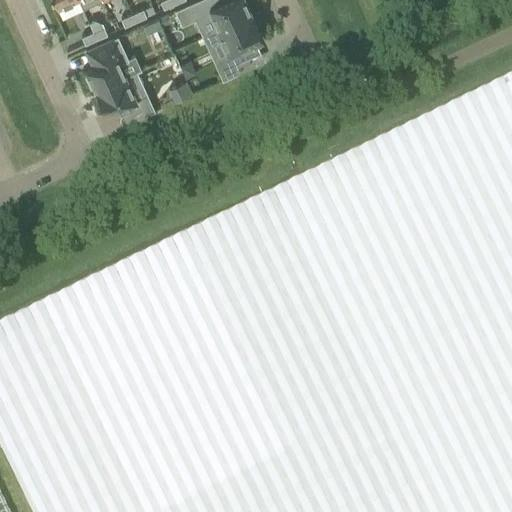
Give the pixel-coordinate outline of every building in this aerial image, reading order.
[(199,0),(194,0),(175,9),(181,24),(196,17),(205,13),(203,9),(199,0)] [(205,13),(196,17),(204,34),(216,29),(218,28),(251,13),(244,0),(223,0),(209,7),(203,9),(205,13)] [(143,8),(132,13),(135,20),(146,15),(143,8)] [(132,13),(121,18),(124,25),(135,20),(132,13)] [(218,28),(216,29),(228,54),(263,38),(251,13),(218,28)] [(104,26),(93,31),(96,38),(107,33),(104,26)] [(93,31),(82,36),(85,43),(96,38),(93,31)] [(128,59),(117,35),(86,49),(93,66),(86,69),(88,74),(85,76),(91,87),(93,86),(94,89),(125,75),(120,63),(128,59)] [(249,67),(244,55),(220,66),(225,78),(249,67)] [(191,60),(179,65),(185,78),(196,73),(191,60)] [(125,75),(94,89),(106,114),(127,104),(134,119),(155,110),(147,93),(136,99),(125,75)] [(511,511),(511,79),(0,328),(0,446),(31,511),(511,511)] [(182,81),(169,87),(175,101),(188,95),(182,81)]
